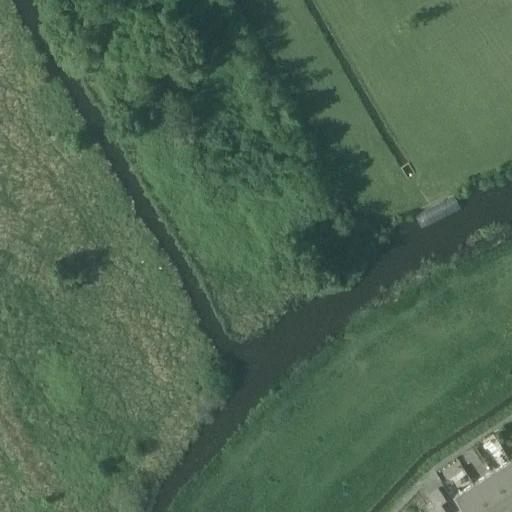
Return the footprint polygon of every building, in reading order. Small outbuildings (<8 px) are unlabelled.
[(511,462),(509,458),(491,470),(511,503),(511,462)] [(511,511),(511,503),(491,470),(472,482),(489,508),(493,506),(496,511),(511,511)] [(485,511),(489,508),(472,482),(453,494),(464,511),(485,511)] [(442,494),(438,488),(427,495),(431,501),(442,494)] [(439,502),(440,503),(446,500),(442,494),(431,501),(434,506),(439,502)] [(439,502),(434,506),(428,509),(429,511),(437,511),(443,508),(440,503),(439,502)]
